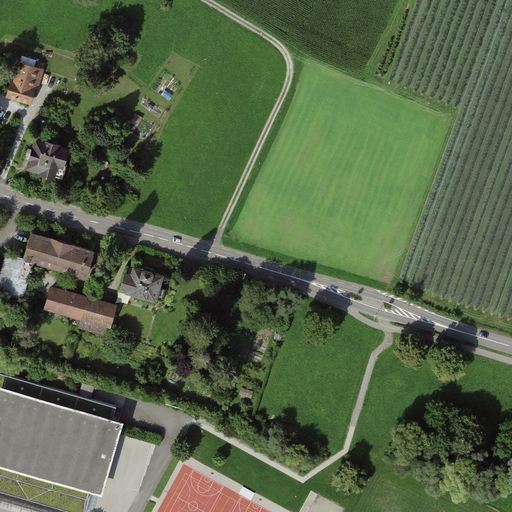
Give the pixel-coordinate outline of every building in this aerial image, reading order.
[(32,104),(41,69),(15,62),(6,97),(32,104)] [(73,148),(36,137),(27,167),(64,178),(73,148)] [(94,251),(33,233),(25,257),(7,251),(0,274),(0,290),(28,298),(30,291),(25,289),(34,260),(86,276),(94,251)] [(163,274),(134,265),(132,274),(126,272),(121,289),(162,302),(166,289),(159,287),(163,274)] [(115,304),(52,287),(47,306),(82,316),(79,326),(104,333),(107,323),(109,324),(115,304)] [(97,511),(126,409),(0,372),(0,492),(68,511),(97,511)] [(273,511),(185,464),(158,511),(273,511)]
